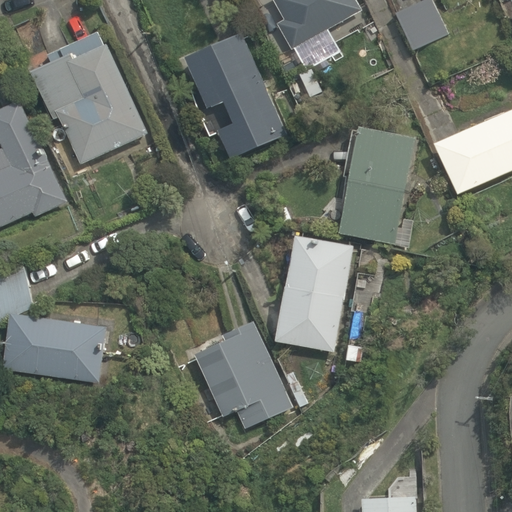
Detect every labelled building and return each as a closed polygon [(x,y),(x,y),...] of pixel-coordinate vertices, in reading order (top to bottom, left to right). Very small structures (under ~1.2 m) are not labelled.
[(331,28),(365,10),(358,0),(277,0),(287,17),(279,21),(294,49),(297,48),(309,71),(343,51),(331,28)] [(452,34),(435,0),(422,0),(398,12),(415,51),(452,34)] [(83,164),(152,132),(111,41),(106,44),(100,31),(50,54),(53,61),(35,69),(57,118),(62,116),(83,164)] [(289,133),(244,31),(189,55),(211,106),(228,99),(237,121),(221,129),(234,158),(289,133)] [(37,216),(71,201),(26,98),(0,108),(0,130),(7,146),(0,148),(0,227),(35,212),(37,216)] [(460,194),(511,170),(511,108),(438,141),(460,194)] [(419,136),(363,124),(342,231),(397,244),(419,136)] [(357,245),(299,233),(279,339),(337,351),(357,245)] [(110,326),(24,312),(35,307),(26,265),(0,277),(0,322),(12,317),(5,368),(101,383),(110,326)] [(229,338),(198,352),(225,416),(240,409),(248,428),(297,406),(258,318),(227,333),(229,338)] [(419,511),(419,495),(365,497),(365,511),(419,511)]
